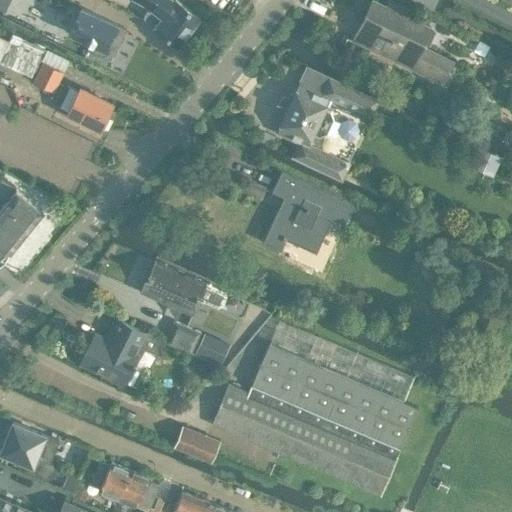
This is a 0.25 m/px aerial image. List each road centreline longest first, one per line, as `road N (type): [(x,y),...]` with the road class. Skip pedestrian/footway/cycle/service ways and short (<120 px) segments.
road 1 (residential): [(0,327),(280,0)]
road 2 (residential): [(269,511),(0,395)]
road 3 (unknown): [(123,187),(0,131)]
